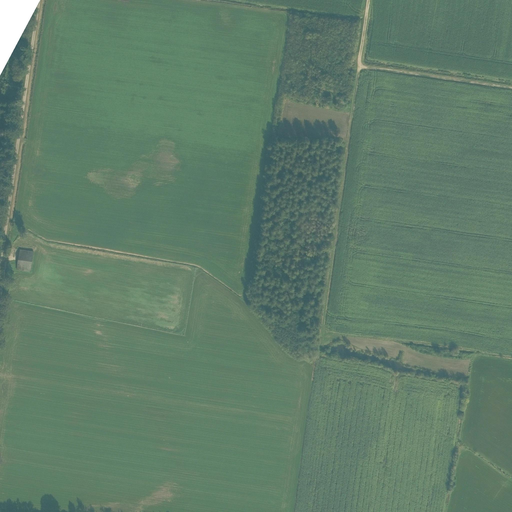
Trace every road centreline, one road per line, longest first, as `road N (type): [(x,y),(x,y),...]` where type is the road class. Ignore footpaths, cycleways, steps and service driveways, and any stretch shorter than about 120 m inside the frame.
road 1 (track): [(367,0),(317,357)]
road 2 (track): [(0,257),(38,0)]
road 3 (track): [(358,66),(511,88)]
